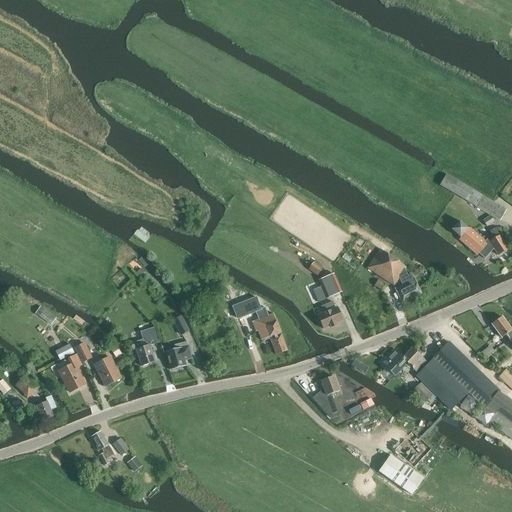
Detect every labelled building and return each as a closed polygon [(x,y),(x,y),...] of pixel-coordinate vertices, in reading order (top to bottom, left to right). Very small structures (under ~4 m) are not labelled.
[(440,186),(455,194),(475,206),(481,194),(446,174),(440,186)] [(506,210),(482,196),(476,206),(500,221),(506,210)] [(483,221),(487,227),(494,222),(491,216),(483,221)] [(451,230),(460,238),(459,240),(477,256),(479,254),(488,244),(487,243),(470,228),(468,229),(459,221),(451,230)] [(137,231),(134,236),(145,245),(151,236),(141,228),(138,232),(137,231)] [(499,255),(501,255),(503,253),(504,252),(508,249),(495,228),(490,232),(494,239),(490,242),(489,241),(487,243),(488,244),(479,254),(485,259),(494,249),(498,255),(499,255)] [(406,283),(413,298),(422,294),(414,279),(411,273),(411,272),(407,274),(405,269),(406,267),(380,250),(367,269),(394,286),(399,278),(402,285),(406,283)] [(318,275),(323,268),(314,263),(310,270),(318,275)] [(136,273),(140,276),(145,272),(141,268),(136,273)] [(318,303),(342,292),(334,274),(319,280),(321,286),(313,290),(318,303)] [(378,280),(375,286),(381,290),(385,284),(378,280)] [(394,289),(402,304),(413,298),(406,283),(402,285),(394,289)] [(232,284),(227,286),(229,291),(232,299),(237,297),(232,284)] [(236,307),(234,308),(238,317),(260,308),(257,299),(253,301),(250,294),(234,301),(236,307)] [(331,327),(331,328),(337,326),(336,324),(343,321),(337,308),(336,308),(333,302),(322,307),(324,313),(318,316),(324,330),(331,327)] [(51,325),(56,317),(41,306),(35,313),(51,325)] [(233,320),(229,309),(223,311),(227,322),(233,320)] [(262,340),(269,337),(276,355),(287,350),(281,333),(274,314),(252,322),(256,332),(258,331),(262,340)] [(179,315),(173,319),(181,335),(188,331),(179,315)] [(502,338),(507,335),(510,338),(511,336),(511,330),(502,317),(492,324),(502,338)] [(143,339),(133,343),(141,367),(155,362),(150,346),(160,343),(155,327),(148,330),(149,335),(142,337),(143,339)] [(175,346),(174,350),(166,352),(171,370),(175,369),(177,370),(181,369),(182,368),(186,366),(184,360),(191,359),(187,342),(175,346)] [(60,360),(75,353),(70,344),(55,351),(60,360)] [(82,362),(91,358),(84,344),(75,348),(82,362)] [(439,353),(416,376),(422,382),(437,396),(451,411),(468,393),(483,404),(496,413),(490,423),(511,439),(511,401),(498,391),(483,379),(450,345),(441,354),(439,353)] [(115,346),(110,350),(116,358),(121,354),(115,346)] [(407,363),(416,371),(425,362),(412,349),(403,358),(407,363)] [(403,358),(395,350),(382,363),(395,376),(407,363),(403,358)] [(61,370),(59,371),(70,393),(85,385),(76,368),(82,365),(76,354),(58,364),(61,370)] [(106,386),(121,379),(110,357),(95,365),(106,386)] [(364,373),(368,368),(355,360),(351,365),(364,373)] [(511,389),(511,375),(506,370),(499,378),(511,389)] [(15,386),(27,399),(39,387),(27,375),(15,386)] [(328,395),(339,391),(334,377),(321,381),(326,394),(320,396),(319,395),(315,399),(331,418),(338,415),(335,406),(332,406),(328,395)] [(12,390),(3,380),(0,382),(0,389),(5,395),(12,390)] [(422,382),(414,390),(426,402),(428,400),(430,403),(437,396),(422,382)] [(468,395),(460,407),(473,416),(481,403),(468,395)] [(42,421),(53,417),(51,411),(56,408),(52,399),(51,396),(45,398),(47,402),(36,406),(42,421)] [(370,400),(360,405),(363,411),(373,406),(370,400)] [(483,404),(475,417),(488,426),(490,423),(496,413),(483,404)] [(104,453),(108,459),(115,455),(101,432),(91,437),(99,451),(105,448),(107,450),(104,452),(104,453)] [(121,456),(129,450),(120,438),(112,444),(121,456)] [(104,453),(99,456),(104,466),(109,463),(104,453)] [(412,494),(423,479),(390,455),(379,471),(412,494)] [(135,471),(142,466),(135,457),(129,462),(135,471)]
